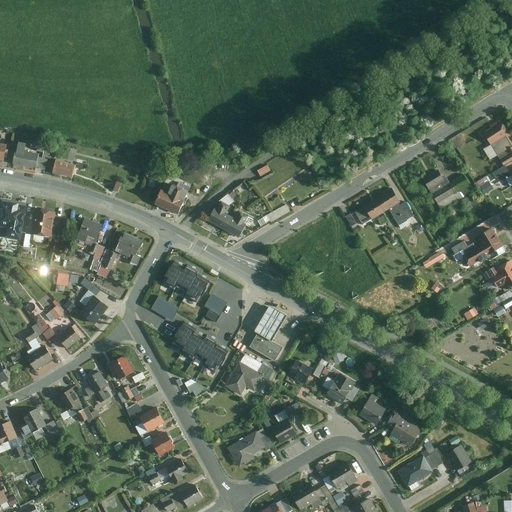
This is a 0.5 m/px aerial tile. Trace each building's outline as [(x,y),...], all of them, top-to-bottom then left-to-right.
[(511,134),(500,118),(490,125),(491,127),(483,131),(492,144),(499,140),(500,141),(511,134)] [(50,140),(39,138),(37,149),(48,151),(50,140)] [(511,145),(498,154),(504,164),(511,159),(511,145)] [(34,152),(14,148),(11,162),(32,166),(34,156),(34,152)] [(45,158),(34,156),(32,166),(43,167),(45,158)] [(75,163),(55,158),(52,171),(71,176),(75,163)] [(505,164),(492,172),(497,180),(510,172),(505,164)] [(268,165),(258,170),(260,175),(270,170),(268,165)] [(456,192),(450,182),(446,176),(444,177),(439,170),(423,179),(438,202),(456,192)] [(465,174),(450,182),(456,192),(470,183),(465,174)] [(486,176),(477,181),(480,186),(489,181),(486,176)] [(489,181),(480,186),(485,193),(493,188),(489,181)] [(189,190),(170,182),(167,191),(161,188),(155,203),(178,214),(189,190)] [(391,188),(374,198),(383,212),(389,209),(399,225),(414,215),(405,201),(400,205),(399,203),(400,202),(391,188)] [(383,212),(374,198),(355,210),(364,224),(383,212)] [(224,228),(231,215),(226,212),(230,205),(220,200),(217,207),(215,206),(208,219),(224,228)] [(28,206),(12,203),(9,220),(25,222),(28,206)] [(286,204),(267,215),(271,222),(290,211),(286,204)] [(55,211),(34,207),(30,232),(51,236),(51,233),(54,220),(55,211)] [(231,215),(224,228),(239,237),(246,224),(245,223),(248,215),(239,211),(236,218),(231,215)] [(356,223),(350,213),(347,216),(353,226),(356,223)] [(384,214),(378,219),(382,224),(388,220),(384,214)] [(103,224),(84,217),(76,238),(85,241),(87,235),(97,239),(103,224)] [(345,238),(342,234),(348,229),(341,219),(334,223),(336,226),(320,237),(328,249),(345,238)] [(60,221),(54,220),(51,233),(58,234),(60,221)] [(12,226),(2,224),(1,231),(11,233),(12,226)] [(503,245),(492,227),(476,236),(481,244),(476,247),(463,255),(464,257),(470,266),(503,245)] [(143,241),(122,232),(115,246),(120,248),(119,251),(129,255),(127,260),(136,264),(140,256),(137,254),(143,241)] [(463,255),(476,247),(473,243),(468,245),(465,240),(452,248),(459,260),(464,257),(463,255)] [(104,248),(104,247),(98,245),(95,252),(93,258),(100,260),(100,258),(104,248)] [(111,251),(104,248),(100,258),(106,260),(111,251)] [(110,268),(118,253),(111,250),(111,251),(106,260),(104,265),(110,268)] [(442,251),(423,262),(426,267),(445,256),(442,251)] [(511,283),(511,264),(510,260),(496,268),(499,272),(492,277),(493,279),(498,287),(505,283),(507,286),(511,283)] [(177,284),(183,272),(178,269),(172,266),(170,269),(169,269),(164,277),(168,279),(165,283),(174,288),(177,284)] [(499,272),(496,268),(495,266),(483,273),(488,282),(493,279),(492,277),(499,272)] [(177,284),(188,290),(195,278),(196,276),(190,273),(185,269),(183,272),(177,284)] [(69,274),(57,272),(56,283),(67,285),(69,274)] [(99,290),(85,278),(81,283),(95,295),(99,290)] [(200,281),(195,278),(188,290),(186,294),(195,299),(197,295),(201,297),(205,289),(204,288),(206,285),(200,281)] [(437,281),(433,289),(438,292),(443,284),(437,281)] [(511,294),(510,290),(500,296),(503,302),(511,296),(511,294)] [(211,295),(204,308),(219,316),(226,303),(211,295)] [(93,296),(80,312),(94,323),(107,307),(93,296)] [(511,296),(503,302),(507,308),(511,304),(511,296)] [(253,330),(259,333),(272,340),(286,315),(268,304),(253,330)] [(63,313),(56,305),(50,311),(57,318),(63,313)] [(501,305),(495,309),(499,316),(506,312),(501,305)] [(487,317),(478,322),(482,329),(491,323),(487,317)] [(43,319),(37,323),(43,332),(49,328),(43,319)] [(37,323),(32,327),(33,328),(38,336),(43,332),(37,323)] [(191,333),(193,329),(187,326),(182,323),(179,327),(179,326),(174,334),(178,336),(175,340),(184,345),(191,333)] [(70,325),(57,336),(68,349),(81,338),(70,325)] [(38,336),(33,328),(23,335),(28,341),(38,336)] [(196,351),(203,339),(197,336),(191,333),(184,345),(182,348),(194,355),(196,351)] [(282,346),(272,340),(259,333),(250,347),(273,360),(282,346)] [(196,351),(207,358),(214,346),(215,343),(210,340),(204,337),(203,339),(196,351)] [(43,345),(25,356),(35,371),(53,360),(43,345)] [(331,345),(326,354),(331,357),(335,348),(331,345)] [(220,349),(214,346),(207,358),(205,362),(214,367),(216,363),(220,365),(225,356),(223,356),(225,352),(220,349)] [(344,360),(341,352),(333,355),(336,363),(344,360)] [(20,354),(12,358),(16,364),(23,360),(20,354)] [(132,371),(124,356),(108,365),(112,372),(115,371),(119,379),(132,371)] [(312,368),(296,360),(288,375),(304,384),(312,368)] [(263,375),(239,361),(224,386),(240,395),(246,386),(254,391),(263,375)] [(1,362),(0,362),(0,383),(9,378),(1,362)] [(324,366),(319,363),(313,374),(318,377),(324,366)] [(99,371),(85,380),(100,402),(107,398),(101,388),(107,384),(99,371)] [(141,372),(132,377),(135,382),(144,377),(141,372)] [(329,390),(326,395),(341,404),(346,397),(353,401),(359,390),(352,386),(354,382),(339,373),(334,380),(328,377),(323,386),(329,390)] [(196,382),(187,387),(190,393),(193,391),(197,396),(209,389),(196,382)] [(133,396),(130,389),(128,385),(121,389),(127,399),(133,396)] [(139,393),(135,386),(130,389),(133,396),(139,393)] [(71,388),(57,397),(69,416),(76,412),(83,408),(71,388)] [(372,394),(359,415),(376,425),(386,409),(374,402),(377,397),(372,394)] [(105,404),(91,413),(93,418),(108,409),(105,404)] [(138,405),(127,411),(130,418),(142,411),(138,405)] [(302,418),(295,405),(290,407),(297,421),(302,418)] [(87,406),(83,408),(88,417),(90,420),(93,418),(91,413),(87,406)] [(412,446),(422,428),(401,416),(405,410),(397,406),(386,425),(393,430),(391,434),(412,446)] [(155,407),(134,419),(137,425),(135,426),(140,435),(164,422),(155,407)] [(47,425),(38,408),(23,416),(26,423),(20,427),(26,439),(34,434),(33,432),(47,425)] [(83,408),(76,412),(82,421),(88,417),(83,408)] [(431,415),(420,414),(419,422),(430,423),(431,415)] [(286,418),(271,428),(281,444),(297,434),(286,418)] [(10,421),(0,425),(0,444),(17,438),(10,421)] [(54,421),(47,425),(56,442),(63,438),(54,421)] [(256,431),(227,448),(239,468),(255,459),(253,454),(264,448),(266,451),(273,447),(266,435),(261,438),(256,431)] [(165,432),(151,440),(158,454),(173,447),(165,432)] [(457,436),(450,440),(453,445),(460,441),(457,436)] [(461,445),(446,455),(457,471),(472,461),(461,445)] [(21,447),(14,449),(18,457),(24,454),(21,447)] [(444,462),(436,451),(426,459),(434,469),(444,462)] [(424,456),(399,471),(408,487),(433,472),(424,456)] [(188,473),(182,460),(165,468),(174,484),(183,479),(182,476),(188,473)] [(346,461),(328,472),(338,490),(357,479),(346,461)] [(156,473),(148,477),(151,485),(160,481),(156,473)] [(40,474),(31,478),(34,486),(44,482),(40,474)] [(310,482),(290,494),(300,511),(320,499),(310,482)] [(0,483),(0,505),(9,501),(5,493),(8,491),(5,485),(2,487),(0,483)] [(204,500),(196,485),(175,497),(172,493),(160,500),(167,511),(176,506),(177,508),(185,504),(188,509),(204,500)] [(360,485),(351,490),(354,497),(364,492),(360,485)] [(329,502),(321,488),(316,491),(324,505),(329,502)] [(18,503),(14,496),(8,499),(12,506),(18,503)] [(347,511),(352,509),(359,505),(355,498),(334,510),(335,511),(347,511)] [(378,511),(370,498),(359,505),(352,509),(354,511),(378,511)] [(285,499),(281,501),(287,511),(288,511),(292,510),(285,499)] [(475,511),(473,502),(462,505),(463,511),(475,511)] [(279,511),(275,503),(257,511),(279,511)]
